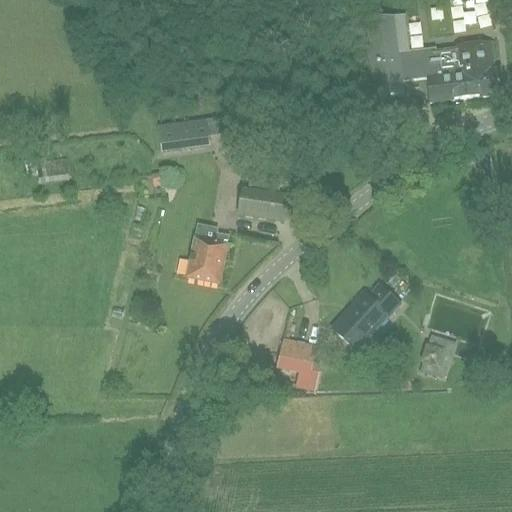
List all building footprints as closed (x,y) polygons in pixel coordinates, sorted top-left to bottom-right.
[(366,22),(375,99),(404,95),(402,83),(427,80),(430,105),(504,96),(501,70),(495,71),(492,43),(452,48),(452,53),(436,55),(436,50),(410,53),(410,52),(399,53),(395,20),(406,18),(406,17),(366,22)] [(142,71),(150,84),(158,78),(150,66),(142,71)] [(160,127),(163,151),(211,144),(210,136),(241,132),(239,116),(160,127)] [(37,166),(39,187),(69,183),(66,162),(37,166)] [(250,192),(243,191),(239,217),(284,224),(289,198),(278,196),(280,183),(252,179),(250,192)] [(198,226),(195,239),(187,280),(220,286),(228,245),(230,237),(218,235),(219,230),(198,226)] [(400,306),(379,287),(368,299),(364,294),(332,330),(356,351),(387,317),(389,318),(400,306)] [(311,373),(317,348),(284,341),(278,367),(311,373)]
